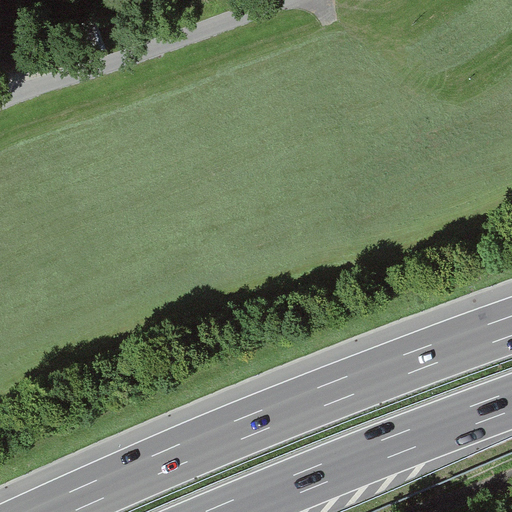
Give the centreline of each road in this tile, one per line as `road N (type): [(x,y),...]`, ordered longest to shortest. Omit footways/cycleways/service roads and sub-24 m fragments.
road 1 (motorway): [(511,327),(52,511)]
road 2 (unclassified): [(0,102),(289,0)]
road 3 (motorway): [(227,511),(511,402)]
road 4 (track): [(368,241),(327,0)]
